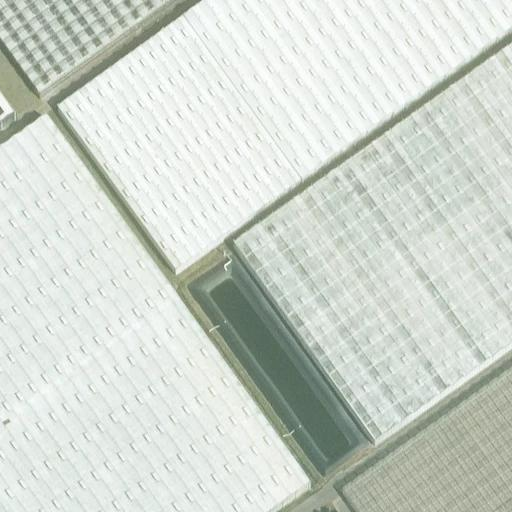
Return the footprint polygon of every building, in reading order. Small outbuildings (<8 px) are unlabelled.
[(0,0),(0,42),(41,100),(181,0),(0,0)] [(511,0),(214,0),(58,112),(177,275),(511,32),(511,0)] [(511,55),(233,250),(375,448),(511,350),(511,55)] [(0,102),(0,130),(13,121),(0,102)] [(0,511),(279,511),(310,490),(47,123),(0,156),(0,511)] [(511,511),(511,373),(342,496),(353,511),(511,511)]
